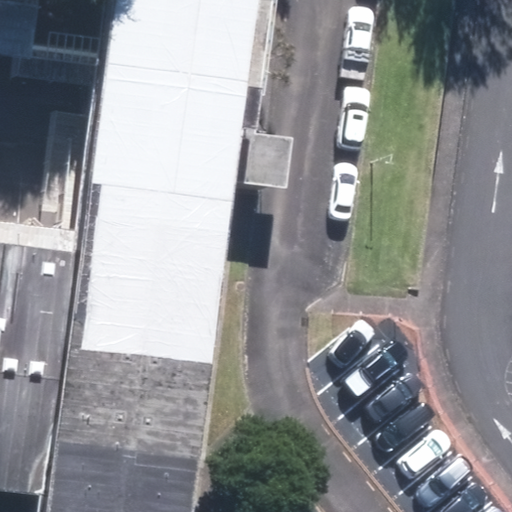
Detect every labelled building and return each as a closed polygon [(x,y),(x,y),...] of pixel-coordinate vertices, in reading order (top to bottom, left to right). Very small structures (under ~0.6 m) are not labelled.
[(0,0),(0,51),(32,55),(38,0),(0,0)] [(108,0),(77,229),(43,494),(40,511),(192,511),(209,381),(235,183),(238,159),(241,131),(247,86),(260,0),(108,0)] [(277,0),(260,0),(247,86),(263,88),(277,0)] [(294,137),(241,131),(235,183),(287,189),(294,137)] [(0,488),(43,494),(77,229),(0,219),(0,488)]
